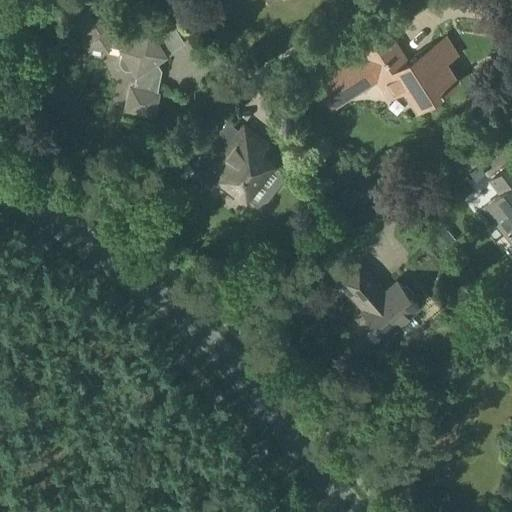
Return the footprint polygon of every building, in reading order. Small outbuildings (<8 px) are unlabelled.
[(90,17),(84,44),(103,49),(108,46),(120,49),(123,55),(122,56),(119,60),(119,64),(121,68),(124,71),(128,72),(132,71),(133,71),(136,75),(133,87),(129,90),(125,110),(152,115),(157,92),(151,91),(155,72),(151,65),(165,56),(164,56),(154,40),(149,31),(135,40),(131,33),(112,29),(114,23),(90,17)] [(358,49),(359,51),(315,79),(332,105),(376,77),(388,96),(403,87),(416,107),(455,82),(442,61),(454,54),(444,39),(405,64),(385,32),(358,49)] [(227,123),(195,165),(196,174),(209,186),(218,185),(223,180),(257,206),(283,174),(258,155),(266,144),(244,127),(239,133),(227,123)] [(484,206),(511,242),(511,164),(490,182),(500,194),(484,206)] [(484,173),(478,165),(468,172),(474,180),(484,173)] [(340,178),(341,183),(344,186),(349,187),(354,184),(356,180),(355,175),(351,172),(346,171),(342,173),(340,178)] [(339,281),(364,310),(362,312),(385,338),(401,325),(399,323),(418,306),(414,301),(414,295),(407,287),(401,287),(397,282),(385,292),(359,263),(339,281)] [(302,287),(290,287),(291,312),(303,311),(302,287)]
